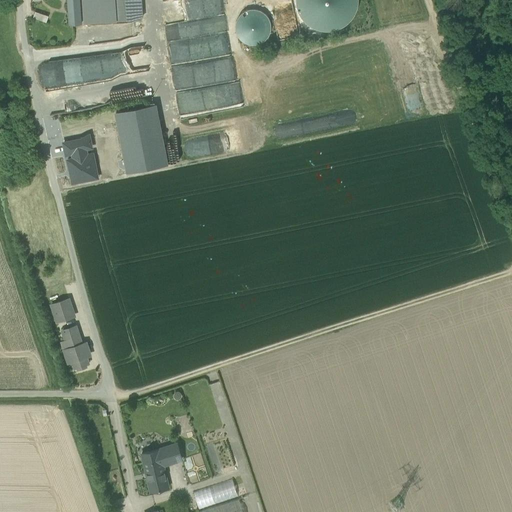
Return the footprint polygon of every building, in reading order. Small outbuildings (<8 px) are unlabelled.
[(84,0),(72,0),(74,21),(85,20),(84,0)] [(107,0),(94,0),(96,20),(108,19),(107,0)] [(113,0),(107,0),(108,19),(115,18),(113,0)] [(126,0),(113,0),(115,18),(127,18),(126,0)] [(140,0),(126,0),(127,18),(142,17),(140,0)] [(296,0),(297,9),(301,17),(307,24),(314,29),(323,32),(332,32),(341,29),(348,24),(354,18),(358,9),(359,1),(358,0),(296,0)] [(45,12),(36,9),(34,15),(43,18),(45,12)] [(250,9),(247,10),(245,11),(243,12),(242,13),(241,14),(239,15),(238,17),(237,19),(236,21),(235,23),(235,25),(235,27),(235,29),(235,30),(236,32),(237,34),(238,37),(240,39),(242,41),(244,43),(246,43),(248,44),(251,45),(253,45),(257,44),(259,44),(261,43),(263,41),(264,40),(266,39),(268,36),(269,34),(270,31),(270,29),(271,26),(270,24),(270,22),(269,20),(268,18),(268,17),(267,16),(265,14),(264,13),(262,12),(260,11),(258,10),(255,9),(252,9),(250,9)] [(190,38),(190,22),(163,23),(164,39),(190,38)] [(63,66),(67,65),(66,57),(51,58),(52,74),(63,73),(63,66)] [(188,66),(192,87),(236,79),(232,58),(188,66)] [(315,83),(381,75),(380,64),(313,72),(315,83)] [(171,165),(160,103),(117,111),(127,172),(171,165)] [(68,299),(51,305),(57,321),(74,316),(68,299)] [(83,349),(75,326),(62,330),(66,341),(62,342),(68,362),(72,361),(75,368),(78,367),(78,368),(86,366),(85,364),(88,363),(86,356),(90,355),(87,348),(83,349)] [(170,446),(158,450),(160,458),(162,457),(164,465),(175,461),(175,458),(174,458),(170,446)] [(158,450),(143,454),(155,492),(171,486),(164,465),(162,457),(160,458),(158,450)] [(194,490),(200,508),(239,496),(233,478),(194,490)] [(222,511),(223,510),(223,511),(227,510),(230,510),(238,508),(239,500),(232,502),(226,502),(226,508),(220,509),(219,509),(210,511),(202,511),(200,511),(198,511),(222,511)]
